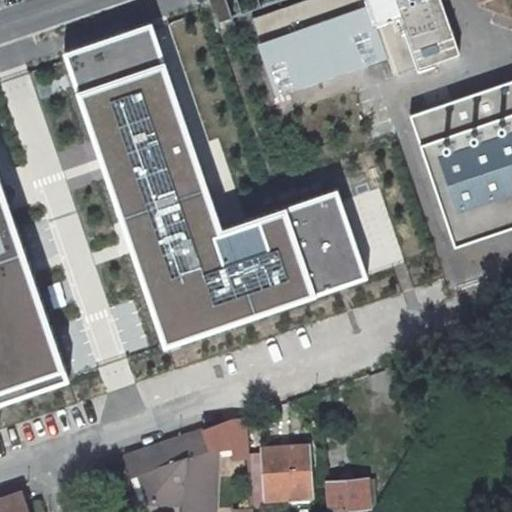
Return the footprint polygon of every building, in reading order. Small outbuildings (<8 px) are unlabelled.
[(222,0),(207,0),(218,29),(231,24),(222,0)] [(460,53),(441,0),(304,0),(253,18),(263,45),(371,7),(387,55),(379,58),(386,79),(460,53)] [(206,1),(185,4),(191,47),(212,45),(206,1)] [(387,55),(371,7),(263,45),(279,93),(379,58),(387,55)] [(142,24),(55,54),(69,93),(158,348),(315,293),(359,278),(337,214),(328,191),(284,206),(247,219),(215,230),(210,218),(156,63),(142,24)] [(511,98),(399,134),(441,260),(511,235),(511,98)] [(0,402),(61,381),(0,204),(0,402)] [(232,455),(249,454),(247,418),(233,420),(126,456),(133,477),(140,475),(149,502),(169,503),(169,498),(184,498),(183,511),(213,511),(216,449),(232,443),(232,455)] [(262,453),(249,454),(252,511),(253,511),(263,511),(262,496),(265,496),(265,500),(285,499),(285,495),(312,493),(309,445),(262,448),(262,453)] [(368,478),(325,481),(327,511),(333,511),(333,509),(339,509),(364,506),(370,506),(368,478)] [(14,494),(0,498),(0,511),(30,511),(28,506),(25,497),(14,494)] [(30,511),(44,511),(41,501),(28,506),(30,511)]
